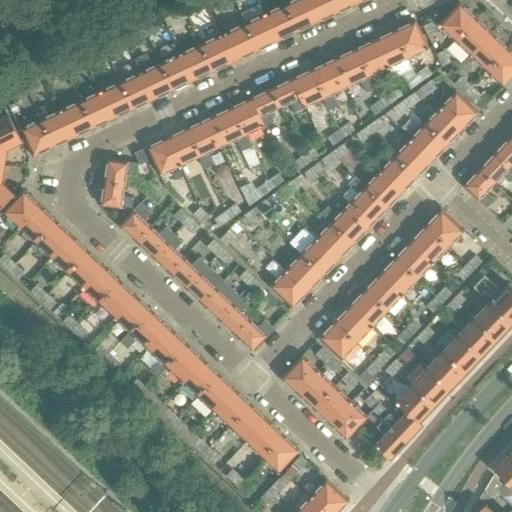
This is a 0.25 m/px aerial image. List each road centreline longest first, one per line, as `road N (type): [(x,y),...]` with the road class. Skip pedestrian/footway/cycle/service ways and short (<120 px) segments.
road 1 (residential): [(252,378),(79,213),(74,167),(96,145),(406,0)]
road 2 (residential): [(252,378),(436,185)]
road 3 (residential): [(391,509),(252,378)]
road 4 (secondary): [(511,367),(391,509)]
road 5 (secondary): [(433,511),(511,408)]
